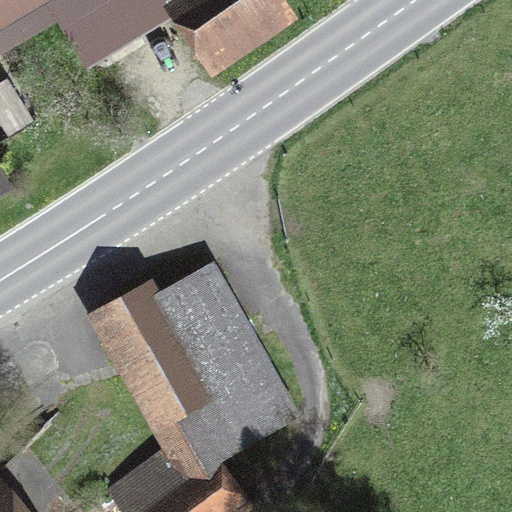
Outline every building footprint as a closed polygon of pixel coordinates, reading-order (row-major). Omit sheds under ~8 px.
[(0,0),(0,20),(33,0),(0,0)] [(186,0),(191,6),(177,15),(205,55),(269,11),(262,0),(186,0)] [(175,443),(186,435),(206,465),(294,416),(211,268),(159,298),(154,289),(104,316),(163,422),(175,443)] [(175,443),(117,485),(136,511),(230,511),(201,469),(206,465),(186,435),(175,443)] [(0,511),(19,511),(0,487),(0,511)]
